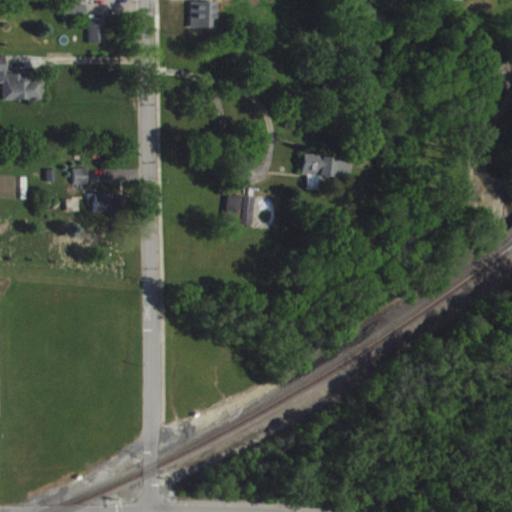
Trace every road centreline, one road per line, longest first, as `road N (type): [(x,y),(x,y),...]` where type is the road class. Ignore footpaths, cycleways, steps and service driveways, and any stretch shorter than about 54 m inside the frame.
road 1 (residential): [(148,0),(148,510)]
road 2 (residential): [(78,511),(200,511)]
